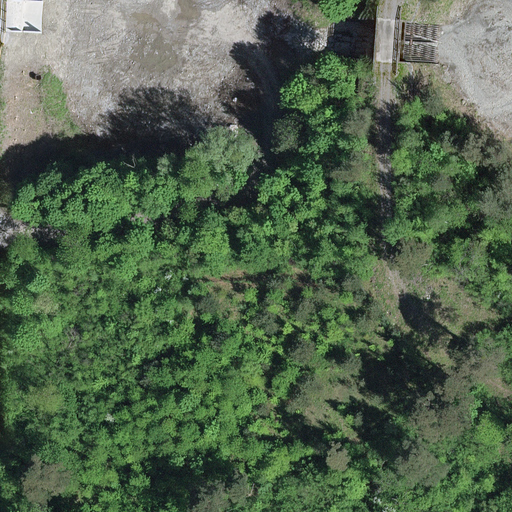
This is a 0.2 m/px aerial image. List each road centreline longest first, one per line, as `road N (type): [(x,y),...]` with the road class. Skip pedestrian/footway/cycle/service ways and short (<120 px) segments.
road 1 (track): [(0,224),(54,226),(249,182),(272,155),(275,98)]
road 2 (track): [(389,0),(385,242),(401,306)]
